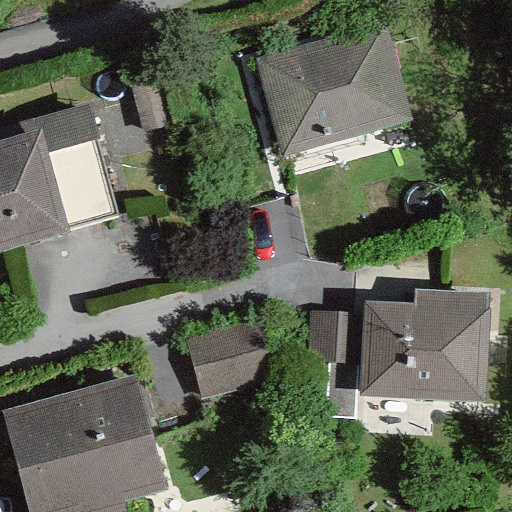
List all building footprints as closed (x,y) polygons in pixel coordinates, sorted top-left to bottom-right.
[(385,25),(258,58),(283,156),(411,122),(385,25)] [(132,84),(144,132),(174,125),(161,76),(132,84)] [(42,133),(0,144),(0,256),(71,237),(42,133)] [(249,198),(249,254),(305,254),(305,198),(249,198)] [(361,366),(360,398),(487,405),(493,296),(416,292),(415,306),(365,304),(364,315),(361,366)] [(361,366),(364,315),(311,312),(308,363),(361,366)] [(261,320),(187,339),(203,401),(277,382),(261,320)] [(138,377),(2,411),(27,511),(127,511),(126,503),(168,493),(138,377)]
